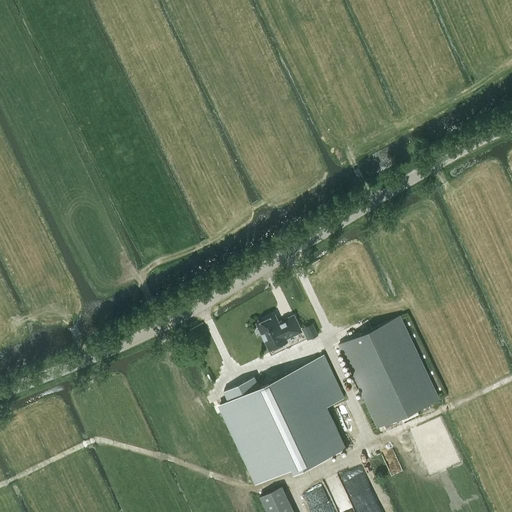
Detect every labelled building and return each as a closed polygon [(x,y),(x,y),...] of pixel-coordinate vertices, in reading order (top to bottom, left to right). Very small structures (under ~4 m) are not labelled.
[(301,330),(294,316),(283,321),(283,322),(279,324),(275,314),(258,322),(270,349),(287,341),(286,337),(301,330)] [(430,376),(428,373),(422,360),(420,356),(412,339),(410,335),(407,328),(405,323),(400,314),(372,327),(338,343),(378,427),(439,398),(440,398),(438,393),(436,389),(430,376)] [(312,323),(305,326),(311,338),(318,335),(312,323)] [(295,470),(345,447),(325,405),(344,396),(324,354),(255,387),(295,470)] [(218,404),(247,466),(250,473),(261,468),(258,461),(273,454),(243,392),(218,404)]
